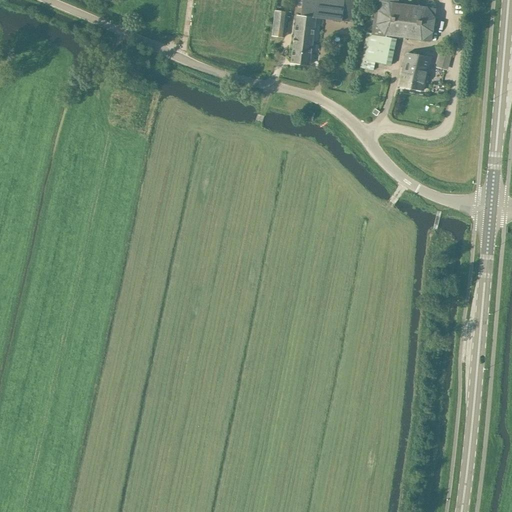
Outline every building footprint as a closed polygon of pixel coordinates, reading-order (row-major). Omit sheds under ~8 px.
[(301,0),(302,0),(301,8),(300,16),(315,18),(315,20),(342,23),(342,21),(351,22),(353,0),(301,0)] [(430,41),(435,9),(376,1),(371,32),(430,41)] [(284,37),(287,12),(275,11),(272,35),(284,37)] [(297,16),(291,63),(309,65),(315,20),(315,18),(300,16),(297,16)] [(391,64),(396,39),(370,34),(365,59),(391,64)] [(440,50),(436,67),(447,70),(452,52),(440,50)] [(424,72),(427,73),(430,58),(407,53),(404,55),(400,73),(410,76),(411,72),(424,75),(424,72)] [(423,90),(427,73),(424,72),(424,75),(411,72),(410,76),(400,73),(398,85),(423,90)]
